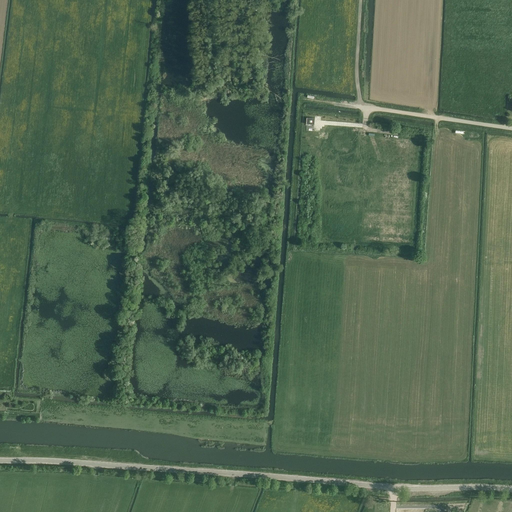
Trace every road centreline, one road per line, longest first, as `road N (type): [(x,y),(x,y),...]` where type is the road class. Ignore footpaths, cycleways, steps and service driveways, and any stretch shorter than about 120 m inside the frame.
road 1 (tertiary): [(511,489),(0,460)]
road 2 (unclassified): [(511,128),(348,104)]
